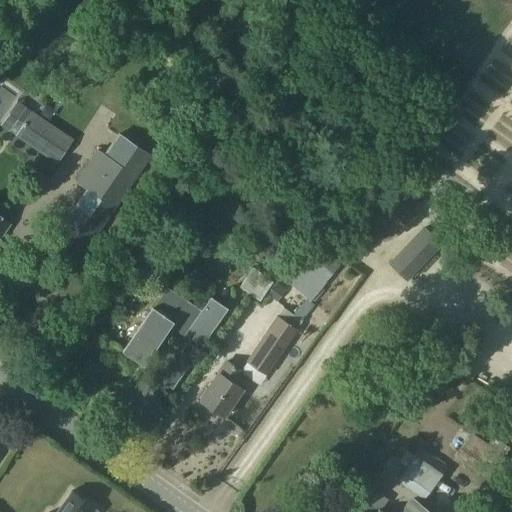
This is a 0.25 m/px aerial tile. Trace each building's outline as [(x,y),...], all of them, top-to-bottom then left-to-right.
[(185,27),(167,31),(173,55),(191,51),(185,27)] [(64,72),(55,87),(75,100),(84,85),(64,72)] [(2,87),(0,88),(0,114),(5,120),(20,106),(2,87)] [(29,105),(11,130),(60,165),(72,147),(77,139),(29,105)] [(97,149),(78,177),(89,185),(51,240),(57,244),(49,255),(72,270),(135,176),(97,149)] [(396,236),(417,214),(413,211),(421,203),(409,190),(400,199),(398,197),(378,219),(396,236)] [(0,236),(8,224),(0,218),(0,236)] [(390,262),(409,280),(442,246),(423,228),(390,262)] [(339,265),(317,246),(291,280),(312,298),(325,283),(324,282),(339,265)] [(240,287),(260,302),(274,282),(253,268),(240,287)] [(210,295),(201,309),(166,286),(123,350),(149,368),(154,360),(149,356),(158,343),(171,352),(163,365),(159,362),(151,374),(173,388),(193,358),(181,350),(189,339),(200,346),(227,306),(210,295)] [(247,361),(262,371),(287,337),(289,339),(302,320),(294,315),(291,320),(282,314),(276,323),(275,323),(247,361)] [(245,318),(236,336),(246,341),(255,322),(245,318)] [(223,416),(241,389),(235,385),(243,372),(224,360),(217,372),(219,374),(201,401),(223,416)] [(455,456),(483,476),(499,452),(471,433),(455,456)] [(450,463),(423,444),(397,482),(424,500),(450,463)] [(93,511),(90,510),(92,507),(71,492),(56,511),(93,511)] [(429,511),(411,499),(402,511),(429,511)] [(379,511),(363,500),(355,511),(379,511)]
